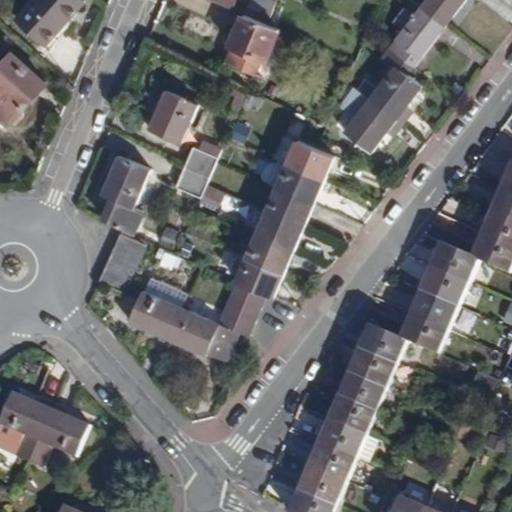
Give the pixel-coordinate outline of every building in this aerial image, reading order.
[(31,0),(17,16),(47,44),(85,2),(83,0),(31,0)] [(272,0),(253,0),(247,14),(268,23),(276,1),(272,0)] [(403,29),(396,39),(397,40),(391,48),(414,66),(421,58),(422,59),(448,27),(414,0),(411,0),(405,8),(415,15),(403,29)] [(414,0),(448,27),(469,0),(414,0)] [(393,22),(403,29),(415,15),(405,8),(393,22)] [(247,14),(244,13),(224,63),(261,78),(281,29),(268,23),(247,14)] [(367,79),(360,89),(398,119),(424,86),(409,73),(414,66),(391,48),(383,58),(396,68),(389,77),(380,89),(370,82),(367,79)] [(23,108),(46,83),(13,54),(0,68),(0,114),(11,124),(19,124),(25,116),(23,108)] [(370,82),(380,89),(389,77),(379,70),(370,82)] [(363,110),(346,132),(373,152),(398,119),(360,89),(350,101),(363,110)] [(168,90),(150,129),(183,143),(200,104),(168,90)] [(204,140),(200,149),(219,157),(222,148),(204,140)] [(299,140),(289,164),(326,180),(336,156),(299,140)] [(195,146),(186,166),(210,178),(217,161),(219,157),(200,149),(195,146)] [(121,155),(105,196),(116,200),(107,221),(125,230),(135,235),(145,212),(135,208),(151,168),(121,155)] [(289,164),(279,187),(316,203),(326,180),(289,164)] [(186,166),(177,187),(202,197),(207,185),(210,178),(186,166)] [(208,186),(201,203),(219,211),(226,194),(208,186)] [(279,187),(269,211),(306,227),(316,203),(279,187)] [(511,190),(505,187),(495,211),(511,218),(511,190)] [(269,211),(259,234),(296,250),(306,227),(269,211)] [(511,218),(495,211),(485,234),(511,246),(511,218)] [(123,234),(117,246),(143,258),(149,246),(123,234)] [(259,234),(249,258),(286,274),(296,250),(259,234)] [(511,246),(485,234),(475,258),(481,260),(511,274),(511,246)] [(444,244),(434,267),(471,284),(481,260),(475,258),(444,244)] [(117,246),(112,258),(138,270),(143,258),(117,246)] [(112,258),(106,270),(132,282),(138,270),(112,258)] [(249,258),(238,282),(268,295),(276,298),(286,274),(249,258)] [(434,267),(424,291),(461,307),(471,284),(434,267)] [(132,282),(106,270),(101,282),(126,294),(132,282)] [(238,282),(232,296),(262,309),(268,295),(238,282)] [(184,307),(145,291),(132,322),(170,338),(184,307)] [(424,291),(414,314),(451,331),(461,307),(424,291)] [(232,296),(226,310),(256,322),(262,309),(232,296)] [(220,323),(184,307),(170,338),(209,355),(210,354),(230,362),(241,332),(220,323)] [(226,310),(220,323),(241,332),(250,336),(256,322),(226,310)] [(414,314),(403,338),(410,341),(440,354),(451,331),(414,314)] [(403,338),(373,325),(362,349),(400,365),(410,341),(403,338)] [(400,365),(362,349),(352,372),(389,388),(400,365)] [(389,388),(352,372),(342,396),(379,412),(389,388)] [(15,393),(2,424),(25,434),(16,455),(30,462),(39,441),(53,409),(15,393)] [(342,396),(332,419),(369,435),(379,412),(342,396)] [(53,409),(39,441),(30,462),(46,468),(54,447),(79,457),(92,426),(53,409)] [(332,419),(322,443),(359,458),(369,435),(332,419)] [(322,443),(312,466),(349,482),(359,458),(322,443)] [(312,466),(302,490),(339,506),(349,482),(312,466)] [(336,511),(339,506),(302,490),(292,511),(336,511)] [(403,498),(397,511),(425,511),(427,508),(403,498)]
